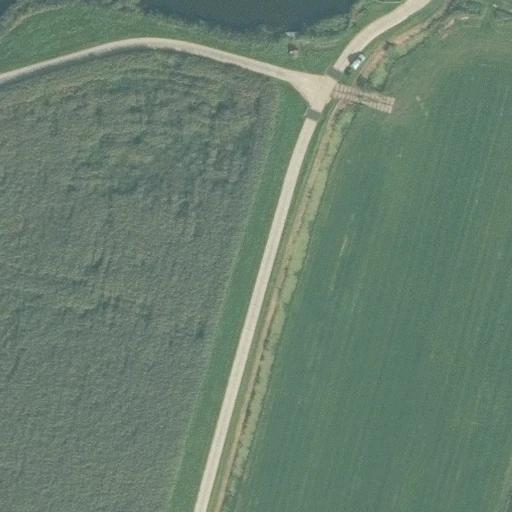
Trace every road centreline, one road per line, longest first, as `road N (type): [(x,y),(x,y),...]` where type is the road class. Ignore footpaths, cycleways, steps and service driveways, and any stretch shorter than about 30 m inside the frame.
road 1 (unclassified): [(200,511),(312,115),(356,44),(421,0)]
road 2 (track): [(325,89),(181,46),(134,46),(0,82)]
